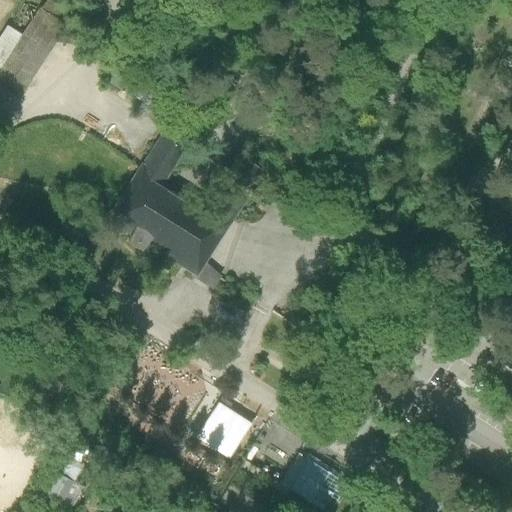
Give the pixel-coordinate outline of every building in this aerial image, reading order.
[(15,22),(0,46),(0,71),(31,90),(63,37),(36,20),(30,30),(15,22)] [(165,88),(140,73),(127,95),(142,105),(139,109),(150,115),(152,111),(151,110),(165,88)] [(170,123),(143,166),(142,165),(108,220),(107,220),(132,236),(129,241),(143,250),(147,245),(167,258),(197,276),(247,196),(231,185),(210,219),(190,207),(190,206),(161,188),(207,115),(165,88),(151,110),(152,111),(170,123)] [(34,210),(55,177),(28,160),(7,194),(34,210)] [(254,428),(219,405),(197,440),(232,463),(254,428)] [(301,454),(281,486),(322,511),(333,511),(350,486),(301,454)]
